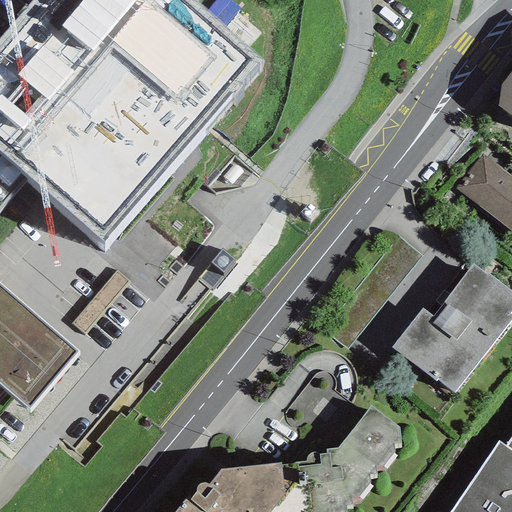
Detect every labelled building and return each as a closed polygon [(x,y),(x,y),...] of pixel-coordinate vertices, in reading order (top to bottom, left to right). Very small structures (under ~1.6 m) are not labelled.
[(176,0),(54,0),(0,64),(0,138),(6,144),(36,169),(104,226),(246,59),(176,0)] [(511,65),(499,82),(497,103),(511,114),(511,65)] [(0,209),(36,169),(6,144),(0,150),(0,209)] [(511,176),(482,153),(453,190),(511,236),(511,176)] [(89,323),(129,270),(116,261),(76,313),(89,323)] [(485,272),(473,262),(433,314),(424,307),(392,347),(435,380),(438,376),(456,391),(511,320),(511,315),(508,312),(511,307),(511,289),(487,269),(485,272)] [(0,389),(3,386),(29,407),(80,347),(0,281),(0,389)] [(399,425),(370,402),(336,448),(297,451),(298,458),(299,482),(311,481),(313,506),(307,511),(342,511),(346,506),(346,502),(351,502),(351,495),(357,494),(370,479),(369,471),(376,470),(376,463),(381,463),(394,449),(394,441),(400,441),(399,425)] [(499,439),(449,511),(511,511),(511,448),(505,443),(499,439)] [(299,482),(298,458),(219,467),(208,482),(205,480),(202,480),(199,481),(196,486),(196,488),(190,497),(186,493),(171,511),(306,511),(307,511),(313,506),(311,481),(299,482)]
